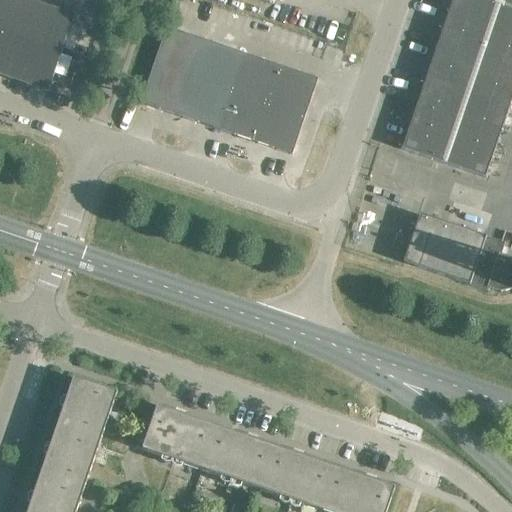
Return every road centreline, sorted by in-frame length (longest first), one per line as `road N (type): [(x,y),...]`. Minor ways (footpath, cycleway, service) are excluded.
road 1 (unclassified): [(498,511),(468,481),(423,458),(35,318)]
road 2 (unclassified): [(94,134),(337,215),(402,0)]
road 3 (unclassified): [(35,318),(94,134)]
